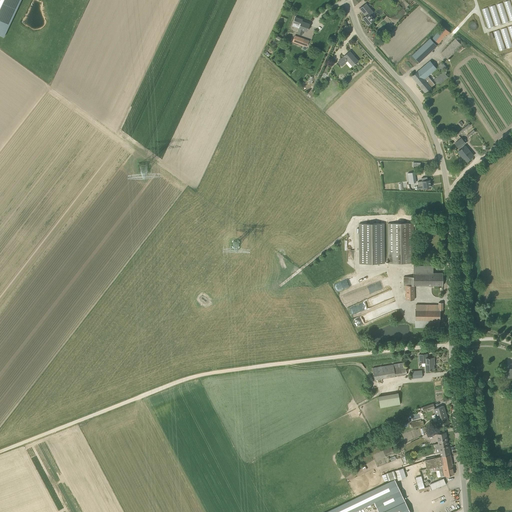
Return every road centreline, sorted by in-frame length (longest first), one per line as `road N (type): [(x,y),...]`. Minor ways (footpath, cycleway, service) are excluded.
road 1 (track): [(506,336),(201,374),(0,451)]
road 2 (unclassified): [(463,477),(445,174),(420,107),(362,39),(347,0)]
